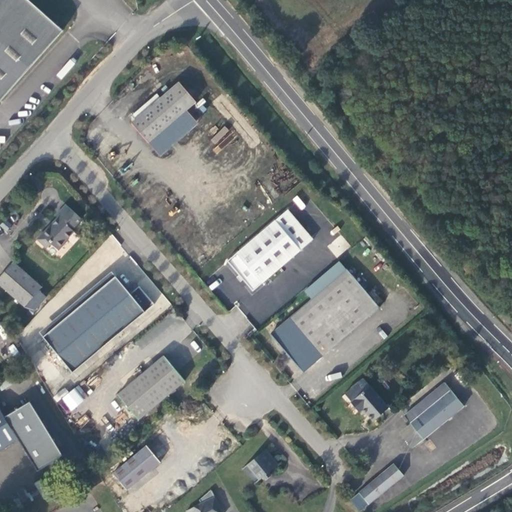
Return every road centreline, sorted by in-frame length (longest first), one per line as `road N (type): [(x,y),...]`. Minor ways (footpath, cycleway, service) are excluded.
road 1 (secondary): [(203,0),(511,357)]
road 2 (unclassified): [(50,132),(334,464)]
road 3 (unknown): [(85,97),(152,184),(267,186)]
road 4 (unknown): [(494,393),(432,452),(389,446),(338,478)]
road 5 (unclassified): [(183,0),(50,132)]
road 6 (unknown): [(202,310),(97,403),(110,428)]
road 7 (unknown): [(279,400),(319,381),(395,318)]
